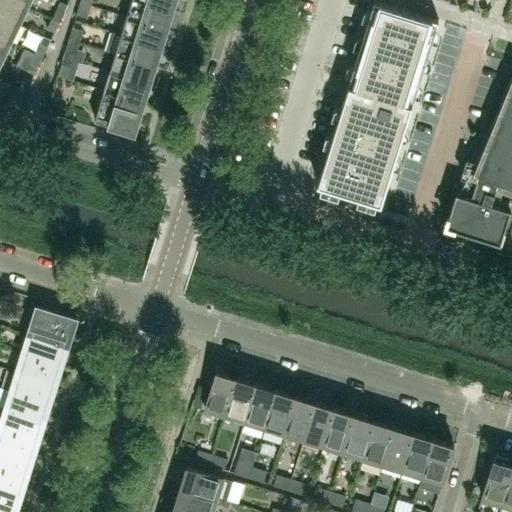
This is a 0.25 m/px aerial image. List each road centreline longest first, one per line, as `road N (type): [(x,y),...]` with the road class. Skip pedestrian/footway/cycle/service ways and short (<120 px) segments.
road 1 (residential): [(484,411),(155,305)]
road 2 (residential): [(92,511),(155,305)]
road 3 (residential): [(194,184),(0,123)]
road 4 (unclassified): [(194,184),(251,0)]
road 5 (residential): [(155,305),(0,258)]
road 6 (unclassified): [(155,305),(194,184)]
